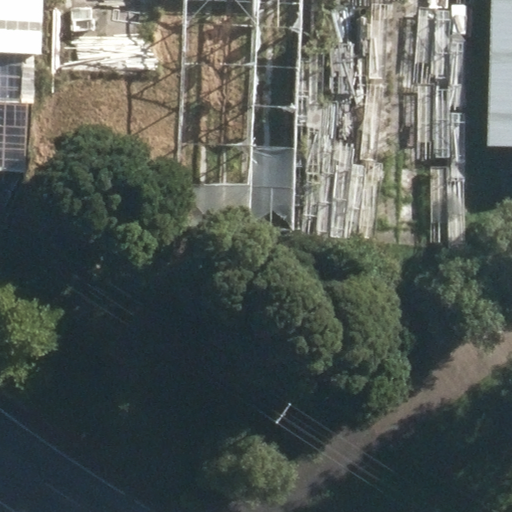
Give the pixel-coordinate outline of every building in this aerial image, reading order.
[(0,0),(0,102),(31,103),(32,66),(41,66),(42,0),(0,0)] [(45,0),(44,60),(44,72),(154,76),(156,0),(45,0)] [(184,0),(179,237),(295,241),(301,0),(184,0)] [(486,153),(492,0),(306,0),(297,246),(482,253),(486,153)] [(511,0),(498,0),(494,155),(511,155),(511,0)]
